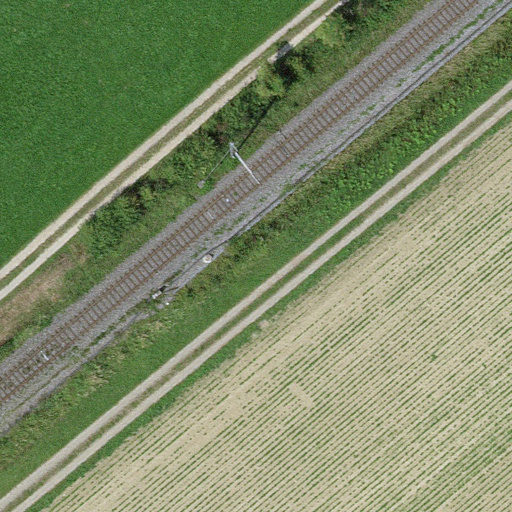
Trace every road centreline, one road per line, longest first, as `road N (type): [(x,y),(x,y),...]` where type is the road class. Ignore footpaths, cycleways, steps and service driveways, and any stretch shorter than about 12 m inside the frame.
road 1 (track): [(0,510),(511,78)]
road 2 (track): [(336,0),(0,289)]
